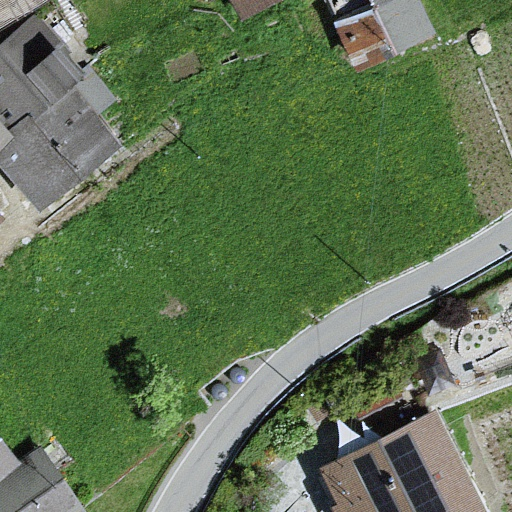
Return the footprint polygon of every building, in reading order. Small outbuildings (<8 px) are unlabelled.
[(271,0),(239,0),(246,13),(271,0)] [(357,55),(436,18),(427,0),(365,0),(337,13),(357,55)] [(106,96),(51,34),(41,23),(0,59),(0,159),(43,208),(114,145),(87,113),(106,96)] [(481,511),(437,420),(327,473),(345,511),(481,511)] [(0,511),(75,511),(80,509),(43,453),(19,469),(0,441),(0,511)]
